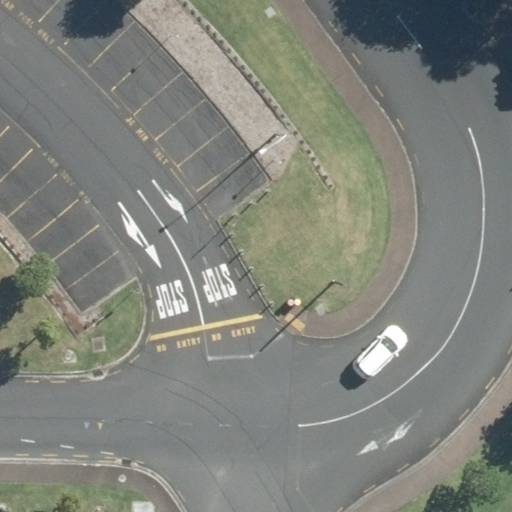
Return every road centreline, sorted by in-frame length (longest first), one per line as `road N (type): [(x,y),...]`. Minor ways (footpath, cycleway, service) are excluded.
road 1 (residential): [(381,0),(472,148),(485,205),(470,285),(439,359),(382,402),(318,423),(247,428)]
road 2 (residential): [(247,428),(0,420)]
